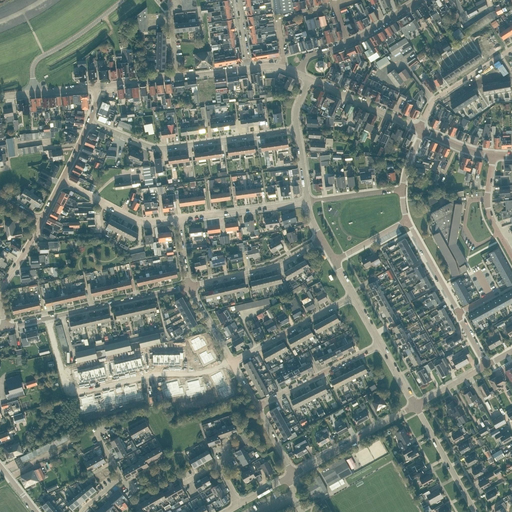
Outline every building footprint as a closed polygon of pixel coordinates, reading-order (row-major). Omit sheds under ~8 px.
[(197,8),(195,0),(180,0),(182,10),(197,8)] [(294,11),(292,3),(291,0),(272,0),(274,14),(283,13),(294,11)] [(291,0),(292,3),(293,3),(295,10),(300,9),(298,1),(295,2),(294,0),(291,0)] [(301,0),(297,0),(298,1),(300,9),(306,8),(304,1),(302,1),(301,0)] [(391,5),(388,0),(379,0),(383,8),(391,5)] [(449,8),(446,3),(443,0),(432,0),(439,11),(440,13),(449,8)] [(442,19),(439,14),(431,1),(427,4),(431,11),(429,12),(436,23),(442,19)] [(485,2),(477,6),(479,12),(488,7),(485,2)] [(363,16),(365,15),(368,14),(363,3),(358,5),(363,16)] [(374,11),(371,12),(372,12),(369,6),(366,8),(369,14),(368,14),(373,22),(378,19),(374,11)] [(424,6),(418,9),(422,16),(424,18),(423,19),(425,22),(426,21),(428,21),(426,19),(430,16),(428,12),(424,6)] [(500,6),(495,8),(498,15),(500,14),(503,12),(501,8),(500,6)] [(139,32),(141,32),(148,31),(146,7),(136,16),(139,25),(139,32)] [(473,8),(466,12),(469,17),(476,13),(478,12),(475,7),(473,8)] [(423,18),(421,15),(418,9),(411,13),(415,19),(416,19),(413,21),(418,29),(421,27),(418,22),(419,21),(419,20),(423,18)] [(361,19),(357,12),(354,14),(358,21),(356,22),(360,30),(365,27),(361,20),(361,19)] [(370,24),(366,17),(365,15),(363,16),(362,16),(364,19),(361,20),(365,27),(370,24)] [(407,25),(407,24),(412,21),(408,15),(403,18),(407,25)] [(351,34),(358,31),(350,16),(345,19),(348,24),(346,25),(348,28),(347,29),(350,34),(351,33),(351,34)] [(310,19),(306,20),(308,29),(310,29),(316,27),(314,18),(310,19)] [(409,27),(407,24),(407,25),(403,18),(397,22),(400,25),(402,30),(403,30),(409,27)] [(299,31),(298,27),(297,25),(298,24),(297,20),(296,20),(294,20),(291,21),(291,20),(287,21),(287,22),(285,23),(284,24),(289,27),(289,28),(290,28),(290,27),(293,26),(294,30),(298,31),(299,31)] [(415,30),(417,29),(416,28),(416,27),(413,22),(413,23),(412,21),(407,24),(409,27),(403,30),(402,30),(402,31),(404,34),(405,35),(404,35),(406,38),(406,37),(407,40),(411,37),(409,34),(415,30)] [(337,41),(334,33),(332,23),(329,24),(331,29),(328,30),(332,42),(337,41)] [(400,25),(398,26),(396,23),(391,26),(395,32),(397,31),(400,36),(404,34),(402,31),(402,30),(400,25)] [(290,29),(290,28),(289,28),(289,27),(284,24),(283,25),(285,35),(290,34),(290,35),(293,34),(299,32),(299,31),(298,31),(294,30),(292,31),(292,29),(290,29)] [(266,31),(274,30),(274,26),(273,26),(267,27),(263,28),(250,30),(251,35),(261,33),(260,31),(262,31),(266,30),(266,31)] [(390,26),(385,29),(388,35),(387,35),(392,43),(393,42),(395,41),(392,34),(394,33),(390,26)] [(340,31),(338,31),(336,27),(334,28),(333,28),(337,40),(342,38),(340,31)] [(511,33),(508,27),(502,31),(508,39),(511,36),(511,33)] [(465,37),(459,28),(452,33),(458,42),(465,37)] [(467,38),(472,34),(467,28),(463,31),(467,38)] [(327,43),(332,42),(328,30),(324,31),(325,36),(327,43)] [(309,35),(306,35),(305,31),(301,32),(306,49),(313,48),(309,35)] [(383,31),(378,34),(382,41),(385,39),(386,41),(389,45),(392,43),(387,35),(386,36),(383,31)] [(502,31),(497,34),(503,42),(508,39),(502,31)] [(301,32),(295,34),(295,36),(296,39),(297,44),(299,51),(301,51),(306,50),(306,49),(301,32)] [(375,46),(382,42),(377,34),(370,39),(375,46)] [(497,34),(492,37),(498,45),(503,42),(497,34)] [(315,36),(310,37),(311,40),(313,48),(318,46),(316,38),(315,36)] [(414,50),(407,40),(406,37),(406,38),(389,48),(392,53),(390,54),(394,62),(414,50)] [(492,37),(487,41),(493,49),(498,45),(492,37)] [(299,51),(297,44),(296,39),(294,39),(295,42),(295,44),(288,46),(290,54),(299,51)] [(369,39),(365,42),(369,50),(365,52),(371,62),(380,57),(369,39)] [(279,56),(277,46),(276,40),(271,41),(272,46),(272,49),(274,57),(279,56)] [(443,44),(447,50),(451,47),(447,41),(443,44)] [(487,41),(482,44),(488,52),(493,49),(487,41)] [(261,47),(260,47),(259,43),(255,44),(256,52),(258,60),(263,59),(262,51),(261,48),(261,49),(261,47)] [(258,60),(256,52),(255,44),(250,45),(250,51),(252,60),(253,60),(254,60),(254,61),(258,61),(258,60)] [(360,44),(355,47),(359,54),(360,56),(362,55),(362,54),(365,53),(364,51),(360,44)] [(482,44),(477,47),(483,56),(488,52),(482,44)] [(241,62),(242,61),(240,47),(234,48),(234,53),(236,63),(236,64),(240,63),(241,62)] [(358,53),(357,53),(354,47),(346,50),(351,62),(354,61),(353,60),(356,58),(358,62),(361,60),(358,53)] [(227,57),(226,55),(226,53),(228,53),(227,49),(223,49),(223,50),(226,65),(231,64),(230,57),(227,57)] [(351,62),(346,50),(344,51),(339,53),(342,61),(345,60),(346,62),(348,61),(349,63),(351,62)] [(477,50),(471,53),(477,61),(482,58),(477,50)] [(212,67),(211,52),(198,53),(198,54),(195,54),(196,68),(212,67)] [(345,69),(342,61),(339,53),(333,55),(336,63),(338,62),(341,70),(342,70),(342,71),(346,73),(345,69)] [(423,59),(427,57),(424,53),(418,58),(421,62),(424,60),(423,59)] [(471,53),(466,57),(472,65),(477,61),(471,53)] [(380,69),(381,69),(391,63),(386,56),(376,62),(380,69)] [(466,57),(461,60),(467,68),(472,65),(466,57)] [(408,65),(411,68),(418,62),(416,59),(408,65)] [(94,67),(97,65),(97,60),(95,61),(91,63),(92,70),(89,70),(90,81),(97,80),(96,70),(94,70),(94,67)] [(105,70),(105,66),(104,60),(97,61),(98,67),(98,71),(99,71),(99,80),(109,79),(108,70),(105,70)] [(461,60),(456,63),(462,71),(467,68),(461,60)] [(456,63),(451,66),(457,75),(462,71),(456,63)] [(451,66),(446,70),(452,78),(457,75),(451,66)] [(346,73),(342,71),(339,69),(337,73),(335,72),(332,79),(338,82),(341,76),(344,77),(346,73)] [(404,82),(404,81),(411,76),(405,69),(398,74),(395,69),(388,75),(397,87),(404,82)] [(442,80),(438,74),(435,69),(430,72),(436,80),(434,81),(438,87),(443,84),(441,81),(442,80)] [(80,82),(87,81),(86,70),(78,71),(79,73),(74,74),(75,81),(79,80),(80,82)] [(446,70),(441,73),(446,81),(452,78),(446,70)] [(345,76),(346,77),(342,84),(344,85),(343,86),(346,87),(346,86),(347,86),(348,86),(351,79),(349,78),(351,74),(347,72),(345,75),(345,76)] [(259,93),(259,94),(260,97),(266,97),(266,92),(265,90),(261,91),(261,88),(263,87),(263,86),(261,73),(255,73),(257,82),(256,82),(258,91),(258,93),(259,93)] [(289,78),(288,77),(280,73),(276,80),(279,81),(280,80),(286,83),(284,87),(291,90),(296,80),(289,77),(289,78)] [(368,78),(369,76),(369,74),(367,73),(366,75),(364,80),(361,79),(356,91),(361,93),(367,80),(367,79),(368,78)] [(358,83),(361,75),(358,74),(354,82),(353,81),(349,88),(355,91),(358,83)] [(248,85),(248,80),(247,75),(239,76),(240,81),(243,81),(244,86),(248,85)] [(228,90),(227,89),(226,77),(214,79),(218,102),(221,102),(220,92),(228,90)] [(436,89),(431,82),(428,78),(423,82),(426,86),(427,86),(431,92),(436,89)] [(213,89),(212,80),(205,81),(207,91),(212,90),(213,94),(215,93),(215,88),(213,89)] [(374,83),(374,81),(372,80),(371,82),(368,87),(366,86),(362,94),(368,96),(374,83)] [(198,92),(197,86),(196,81),(184,82),(185,89),(189,88),(189,87),(191,87),(192,93),(193,92),(195,103),(199,102),(198,92)] [(202,92),(207,91),(205,81),(199,82),(200,90),(199,91),(199,96),(202,95),(202,92)] [(185,89),(184,82),(175,83),(175,87),(172,88),(173,92),(172,92),(173,96),(173,99),(178,98),(177,95),(177,92),(185,91),(185,89)] [(373,99),(377,91),(380,84),(378,83),(374,90),(372,89),(369,97),(373,99)] [(165,96),(164,93),(163,85),(156,86),(158,94),(158,97),(161,96),(162,105),(166,105),(165,99),(165,96)] [(383,94),(385,90),(386,87),(383,85),(382,88),(381,91),(382,91),(381,93),(377,91),(373,99),(379,101),(382,94),(383,94)] [(148,99),(147,95),(146,87),(140,87),(141,96),(144,96),(144,100),(146,100),(147,109),(151,108),(150,99),(148,99)] [(139,98),(139,97),(138,88),(132,88),(133,98),(136,98),(137,102),(141,101),(141,98),(139,98)] [(322,97),(324,92),(317,89),(313,97),(319,99),(316,106),(319,107),(323,97),(322,97)] [(399,93),(397,92),(395,90),(394,93),(394,94),(392,97),(388,106),(393,109),(397,102),(392,100),(393,98),(394,99),(396,94),(398,95),(399,93)] [(474,90),(469,93),(474,101),(479,98),(474,90)] [(392,97),(394,94),(390,92),(387,97),(383,95),(380,102),(387,106),(390,98),(389,98),(390,96),(392,97)] [(469,93),(465,96),(470,104),(474,101),(469,93)] [(82,110),(88,109),(89,109),(89,103),(89,99),(89,96),(88,94),(87,95),(74,96),(74,104),(74,109),(72,109),(72,111),(82,110)] [(323,112),(322,115),(327,117),(336,97),(328,94),(323,103),(324,103),(322,106),(326,108),(324,112),(323,112)] [(465,96),(460,99),(465,107),(470,104),(465,96)] [(339,107),(342,100),(336,97),(327,117),(334,118),(334,117),(336,118),(337,116),(339,118),(342,112),(341,111),(342,108),(339,107)] [(174,105),(171,105),(170,98),(165,99),(166,105),(166,106),(167,109),(174,108),(174,105)] [(460,99),(456,102),(461,110),(465,107),(460,99)] [(25,100),(17,101),(18,111),(23,110),(23,115),(30,114),(29,105),(25,106),(25,100)] [(417,110),(419,104),(421,102),(418,100),(416,103),(410,116),(412,117),(412,118),(414,119),(415,118),(416,119),(419,111),(417,110)] [(114,111),(108,109),(110,105),(103,102),(100,108),(114,113),(117,114),(117,111),(114,110),(114,111)] [(456,102),(451,105),(456,113),(461,110),(456,102)] [(265,117),(264,117),(262,103),(256,104),(257,108),(260,124),(266,123),(265,117)] [(403,113),(408,115),(413,105),(408,103),(406,106),(404,105),(401,111),(403,112),(403,113)] [(348,117),(353,106),(352,106),(352,105),(350,104),(349,105),(348,104),(345,111),(346,112),(345,115),(348,117)] [(315,114),(318,108),(313,105),(310,111),(315,114)] [(114,113),(100,108),(98,113),(108,117),(110,114),(113,115),(111,120),(115,122),(118,115),(114,113)] [(278,109),(277,110),(277,108),(273,109),(274,110),(274,114),(273,114),(274,122),(283,121),(281,113),(278,113),(278,109)] [(359,108),(358,108),(357,108),(353,115),(356,116),(354,120),(356,121),(362,110),(360,109),(360,108),(359,108)] [(14,121),(14,117),(12,109),(4,111),(5,118),(7,118),(8,122),(14,121)] [(436,128),(441,117),(443,117),(446,112),(441,109),(436,120),(434,119),(431,126),(436,128)] [(85,114),(83,114),(82,110),(72,111),(71,115),(76,116),(76,119),(84,120),(85,114)] [(252,118),(250,119),(248,110),(245,111),(248,126),(254,125),(253,118),(252,118)] [(366,111),(366,112),(363,110),(357,123),(356,126),(358,127),(359,124),(360,124),(362,119),(365,120),(369,113),(368,113),(368,112),(366,111)] [(373,125),(377,116),(371,114),(367,122),(360,139),(364,141),(368,132),(370,132),(374,125),(373,125)] [(450,124),(454,116),(450,115),(448,119),(447,122),(445,121),(441,130),(445,132),(449,124),(450,124)] [(323,124),(323,117),(317,117),(317,120),(308,119),(307,126),(317,127),(317,123),(323,124)] [(75,120),(76,119),(66,118),(66,121),(71,121),(71,123),(75,123),(75,125),(83,126),(84,121),(75,120)] [(462,125),(456,137),(462,140),(465,132),(463,131),(466,125),(467,125),(468,123),(469,121),(463,118),(462,120),(461,122),(460,124),(462,125)] [(205,125),(201,126),(200,120),(198,120),(200,133),(206,132),(205,125)] [(456,123),(455,123),(456,121),(453,120),(452,121),(453,122),(449,130),(450,131),(449,134),(450,134),(449,135),(452,136),(452,135),(454,136),(458,128),(454,127),(456,123)] [(130,131),(132,126),(119,121),(117,126),(130,131)] [(391,132),(389,131),(392,123),(387,121),(382,132),(384,133),(381,141),(385,143),(391,132)] [(149,134),(154,133),(152,124),(145,125),(146,131),(148,130),(149,134)] [(174,124),(167,125),(169,137),(176,136),(175,133),(175,127),(174,124)] [(390,153),(393,146),(402,128),(395,125),(390,136),(389,135),(386,143),(381,152),(390,153)] [(404,138),(408,130),(402,128),(396,142),(398,143),(401,138),(399,138),(400,136),(404,138)] [(480,137),(481,133),(482,133),(483,129),(479,128),(478,131),(476,136),(473,135),(471,142),(477,144),(479,137),(480,137)] [(483,135),(482,139),(485,140),(484,147),(489,147),(490,140),(488,140),(488,136),(490,136),(490,128),(484,128),(483,135)] [(65,130),(64,133),(68,134),(66,141),(71,143),(73,139),(76,140),(78,134),(65,130)] [(103,140),(105,135),(99,132),(98,136),(89,133),(87,138),(95,141),(97,138),(103,140)] [(410,140),(412,141),(416,134),(415,134),(415,133),(413,133),(412,133),(410,132),(405,144),(408,145),(410,140)] [(376,140),(379,135),(374,133),(371,138),(371,140),(376,142),(376,140)] [(10,157),(15,156),(13,138),(7,139),(10,157)] [(97,143),(96,143),(87,139),(85,145),(93,148),(95,145),(98,146),(100,143),(97,142),(97,143)] [(431,141),(430,141),(426,139),(423,145),(424,146),(420,155),(423,156),(426,150),(431,141)] [(283,154),(281,141),(274,142),(275,149),(278,149),(278,151),(280,161),(283,160),(283,154)] [(433,153),(437,144),(432,141),(429,148),(431,149),(430,152),(428,156),(431,157),(433,153)] [(268,155),(269,155),(268,143),(261,144),(262,151),(265,150),(266,157),(266,161),(269,161),(268,157),(269,157),(268,155)] [(443,146),(438,144),(435,151),(437,152),(436,155),(434,158),(434,160),(435,161),(431,169),(433,171),(441,154),(440,153),(443,146)] [(93,148),(93,149),(84,146),(82,151),(91,155),(93,150),(96,152),(99,153),(100,151),(97,149),(93,148)] [(246,159),(250,158),(248,146),(241,147),(242,154),(245,153),(245,156),(246,159)] [(117,147),(114,147),(109,147),(108,149),(107,153),(106,158),(115,159),(117,150),(117,147)] [(450,150),(450,149),(445,147),(442,154),(441,154),(433,171),(435,172),(437,168),(440,163),(441,161),(444,162),(445,159),(450,150)] [(52,150),(48,151),(49,157),(53,156),(53,161),(57,161),(57,160),(63,159),(62,152),(52,153),(52,150)] [(140,156),(141,154),(132,150),(129,157),(131,158),(130,160),(141,165),(143,158),(140,156)] [(213,163),(217,163),(215,151),(208,152),(209,158),(212,158),(213,163)] [(199,165),(203,165),(201,153),(195,154),(196,160),(198,160),(199,162),(199,165)] [(89,156),(88,157),(81,154),(79,159),(86,162),(87,160),(90,161),(92,157),(89,156)] [(190,163),(189,161),(190,161),(189,155),(182,156),(183,162),(186,161),(186,164),(186,167),(190,167),(190,163)] [(176,163),(175,156),(168,157),(169,164),(172,163),(172,166),(173,169),(176,168),(176,165),(176,163)] [(460,168),(470,171),(473,161),(469,160),(470,159),(467,158),(467,157),(464,156),(464,157),(463,157),(460,168)] [(161,158),(154,159),(155,167),(156,172),(158,172),(163,171),(161,158)] [(430,164),(428,164),(429,161),(423,160),(422,163),(422,164),(417,163),(416,166),(418,167),(416,173),(420,174),(420,175),(423,176),(425,170),(424,170),(425,168),(429,169),(430,164)] [(89,165),(82,162),(81,164),(78,162),(75,167),(82,171),(83,170),(84,171),(85,171),(86,171),(87,169),(87,168),(87,167),(89,166),(89,165)] [(43,169),(40,173),(47,177),(48,174),(55,177),(60,168),(53,164),(49,173),(43,169)] [(389,181),(395,180),(394,172),(393,172),(393,169),(394,168),(393,165),(387,166),(388,169),(389,169),(389,173),(388,173),(389,181)] [(82,171),(74,167),(72,172),(79,176),(80,174),(82,175),(82,174),(86,176),(90,178),(91,176),(87,173),(84,172),(82,171)] [(149,167),(143,168),(144,178),(145,185),(153,184),(152,176),(151,176),(149,167)] [(371,175),(375,175),(374,169),(368,170),(369,175),(365,175),(365,172),(360,173),(360,176),(361,182),(368,181),(368,184),(372,183),(371,175)] [(348,186),(354,185),(353,177),(351,177),(350,170),(344,171),(345,177),(347,177),(348,186)] [(317,184),(313,184),(314,189),(316,189),(316,191),(321,190),(321,188),(323,188),(320,172),(315,173),(317,184)] [(40,173),(38,177),(41,179),(39,184),(49,189),(52,183),(46,179),(47,177),(48,178),(48,177),(47,177),(40,173)] [(71,174),(68,179),(77,183),(78,181),(80,182),(83,184),(85,181),(71,174)] [(332,183),(334,183),(333,177),(328,178),(329,183),(325,184),(326,189),(333,188),(332,183)] [(344,183),(345,183),(344,177),(336,178),(338,188),(345,187),(344,183)] [(290,186),(284,187),(283,187),(282,181),(276,181),(277,187),(280,187),(282,195),(288,194),(288,192),(290,192),(290,186)] [(261,188),(256,189),(255,187),(256,187),(256,184),(254,185),(254,189),(255,196),(262,195),(261,188)] [(254,189),(249,190),(249,188),(250,188),(250,185),(247,186),(248,190),(249,197),(255,196),(254,189)] [(275,191),(277,191),(276,185),(271,185),(272,189),(273,189),(273,191),(268,192),(269,197),(276,196),(275,191)] [(502,189),(500,190),(500,197),(511,196),(510,192),(511,191),(511,185),(507,186),(502,186),(502,189)] [(23,203),(30,191),(25,188),(21,196),(23,198),(21,202),(23,203)] [(178,195),(178,194),(178,190),(175,191),(175,194),(176,199),(179,199),(180,206),(186,206),(185,198),(181,199),(181,195),(178,195)] [(29,201),(34,194),(30,191),(23,203),(25,204),(27,200),(29,201)] [(72,199),(67,197),(69,194),(62,191),(59,197),(71,202),(75,202),(76,201),(72,199)] [(31,208),(38,197),(34,194),(29,201),(32,203),(29,207),(31,208)] [(176,201),(176,199),(175,194),(167,195),(167,199),(169,211),(174,210),(173,203),(173,202),(176,201)] [(191,198),(186,198),(186,197),(188,197),(187,194),(184,194),(185,198),(186,206),(192,205),(191,198)] [(430,205),(438,201),(435,196),(427,200),(430,205)] [(38,197),(31,208),(34,209),(36,206),(38,207),(42,201),(43,199),(38,197)] [(75,202),(71,202),(59,197),(57,202),(64,205),(65,203),(69,205),(72,205),(78,205),(78,202),(75,202)] [(134,201),(131,208),(136,210),(141,201),(140,200),(138,199),(137,202),(134,201)] [(511,215),(511,214),(511,200),(506,201),(507,211),(502,212),(504,219),(511,217),(511,215)] [(158,212),(158,207),(157,203),(154,203),(154,201),(150,202),(151,208),(152,213),(158,212)] [(462,205),(456,204),(455,203),(455,204),(453,204),(453,201),(431,214),(435,221),(435,220),(437,223),(435,231),(437,233),(433,236),(448,264),(452,276),(459,274),(458,272),(462,272),(467,269),(464,264),(463,263),(466,261),(456,243),(462,205)] [(67,209),(63,207),(64,206),(57,203),(55,206),(68,213),(69,210),(67,209)] [(67,215),(68,213),(55,206),(53,210),(60,214),(61,212),(64,214),(66,215),(67,215)] [(335,216),(337,211),(327,208),(327,210),(329,211),(328,213),(335,216)] [(59,221),(60,218),(61,216),(52,211),(50,216),(56,219),(59,221)] [(286,230),(292,228),(290,223),(296,221),(294,213),(281,217),(286,230)] [(61,223),(61,224),(49,217),(47,222),(53,226),(54,224),(60,226),(61,227),(61,228),(79,228),(79,223),(61,223)] [(280,230),(279,224),(278,218),(274,219),(265,220),(266,228),(273,227),(274,231),(276,231),(280,230)] [(112,229),(116,222),(111,219),(107,227),(110,228),(107,235),(109,236),(113,230),(112,229)] [(258,229),(255,230),(254,220),(249,221),(249,222),(245,222),(245,227),(248,227),(249,231),(254,231),(254,235),(251,235),(251,238),(259,237),(258,229)] [(17,231),(16,229),(14,221),(5,223),(9,240),(11,239),(15,238),(23,237),(21,230),(17,231)] [(118,232),(122,225),(116,222),(112,229),(113,230),(118,232)] [(226,231),(238,230),(237,223),(225,224),(226,231)] [(52,230),(57,232),(58,230),(46,224),(44,229),(51,232),(52,230)] [(123,235),(127,228),(122,225),(118,232),(123,235)] [(220,235),(220,232),(219,225),(207,227),(208,234),(209,236),(220,235)] [(127,228),(123,235),(126,237),(124,239),(127,240),(128,238),(132,231),(127,228)] [(289,243),(297,240),(294,231),(293,232),(292,228),(286,230),(287,234),(286,234),(289,243)] [(194,240),(202,239),(202,236),(202,235),(202,229),(194,230),(194,229),(189,229),(190,237),(194,237),(194,240)] [(43,230),(41,235),(47,238),(49,236),(53,239),(55,236),(43,230)] [(132,231),(128,238),(134,241),(138,233),(132,231)] [(172,233),(170,233),(170,232),(164,233),(166,248),(169,248),(168,241),(171,240),(171,236),(172,236),(172,233)] [(164,233),(158,234),(159,242),(163,241),(164,248),(164,249),(166,249),(166,248),(164,233)] [(156,242),(153,242),(153,238),(152,238),(151,235),(145,236),(146,243),(150,243),(151,249),(154,249),(154,255),(158,255),(157,248),(156,242)] [(281,244),(284,243),(280,236),(273,240),(275,243),(269,246),(273,252),(282,247),(281,244)] [(15,238),(11,239),(12,243),(13,243),(11,247),(18,251),(21,246),(16,242),(15,238)] [(401,248),(408,244),(405,239),(398,243),(401,248)] [(49,249),(58,248),(58,242),(48,242),(48,245),(40,246),(40,247),(39,247),(38,247),(38,248),(38,250),(39,251),(40,251),(40,252),(49,252),(49,249)] [(404,253),(411,249),(408,244),(401,248),(404,253)] [(248,251),(249,258),(255,257),(255,258),(259,257),(257,249),(258,249),(258,246),(251,247),(252,250),(248,251)] [(491,257),(488,258),(489,260),(501,254),(498,248),(489,253),(491,257)] [(404,260),(407,258),(414,254),(411,249),(404,253),(405,256),(403,257),(404,260)] [(230,255),(226,255),(227,261),(231,260),(232,262),(239,261),(243,260),(242,253),(230,256),(230,255)] [(209,261),(209,258),(208,254),(206,255),(203,256),(199,257),(200,263),(194,264),(195,270),(198,269),(199,270),(206,269),(205,262),(208,261),(209,261)] [(376,264),(380,262),(376,254),(369,258),(369,257),(362,261),(365,267),(372,263),(375,268),(378,266),(376,264)] [(414,254),(407,258),(410,264),(417,260),(414,254)] [(501,254),(489,260),(490,262),(493,261),(495,264),(504,259),(501,254)] [(45,262),(44,261),(44,255),(38,256),(39,259),(31,260),(31,267),(40,266),(45,266),(46,265),(45,262)] [(212,261),(209,261),(211,267),(213,266),(213,267),(225,264),(224,258),(223,255),(219,256),(217,256),(218,259),(212,261)] [(497,268),(494,269),(495,272),(507,265),(504,259),(495,264),(497,268)] [(305,260),(300,263),(304,270),(305,270),(308,268),(310,272),(312,270),(310,267),(309,267),(305,260)] [(304,270),(300,263),(295,266),(299,273),(300,273),(303,271),(305,275),(306,274),(307,273),(305,270),(304,270)] [(171,265),(168,266),(169,272),(171,278),(178,277),(176,270),(173,271),(171,265)] [(411,277),(423,270),(420,265),(414,268),(416,271),(412,273),(406,276),(408,279),(411,277)] [(507,265),(495,272),(496,273),(499,272),(501,275),(510,270),(507,265)] [(166,273),(163,273),(164,280),(171,278),(169,272),(168,266),(165,267),(166,273)] [(295,266),(289,269),(293,276),(294,276),(298,274),(300,278),(301,277),(302,276),(300,273),(299,273),(295,266)] [(153,276),(149,276),(150,277),(151,283),(158,281),(156,275),(155,269),(152,270),(152,273),(153,276)] [(158,269),(155,269),(156,275),(158,281),(164,280),(163,273),(159,274),(158,269)] [(293,276),(289,269),(284,272),(288,280),(292,277),(294,281),(295,280),(296,280),(294,276),(293,276)] [(33,280),(33,277),(36,276),(35,270),(29,271),(29,274),(21,275),(22,282),(30,281),(30,280),(33,280)] [(426,276),(423,270),(411,277),(413,279),(419,276),(420,279),(426,276)] [(503,279),(500,280),(500,281),(501,282),(501,283),(511,276),(511,274),(510,270),(501,275),(503,279)] [(140,279),(136,279),(138,286),(144,284),(142,272),(138,273),(140,279)] [(145,272),(142,272),(144,284),(151,283),(150,277),(149,276),(146,277),(145,272)] [(280,274),(274,276),(276,284),(277,284),(281,283),(281,287),(283,291),(287,290),(286,286),(284,286),(283,282),(282,282),(280,274)] [(126,276),(122,277),(124,283),(125,288),(132,287),(130,280),(127,281),(126,279),(126,276)] [(276,284),(274,276),(268,277),(270,285),(271,285),(275,284),(276,289),(277,288),(278,288),(277,284),(276,284)] [(417,287),(429,281),(426,276),(420,279),(421,281),(419,283),(416,285),(413,287),(415,289),(417,287)] [(511,276),(501,283),(502,284),(505,283),(507,287),(511,283),(511,276)] [(264,287),(265,287),(269,286),(270,290),(271,290),(272,289),(271,285),(270,285),(268,277),(263,279),(264,287)] [(376,280),(377,280),(376,277),(371,280),(372,283),(369,285),(372,290),(379,286),(376,280)] [(460,278),(450,283),(453,288),(465,282),(464,280),(461,281),(460,278)] [(112,279),(109,280),(111,286),(112,291),(118,290),(117,284),(114,284),(112,279)] [(267,291),(265,287),(264,287),(263,279),(257,280),(259,288),(260,288),(263,287),(264,292),(263,292),(264,297),(267,297),(266,291),(267,291)] [(259,288),(257,280),(251,282),(253,290),(257,289),(258,293),(260,293),(261,292),(260,288),(259,288)] [(326,292),(323,287),(320,281),(317,283),(320,289),(320,288),(321,290),(316,294),(317,295),(318,297),(316,298),(320,304),(327,300),(324,293),(326,292)] [(421,288),(424,286),(426,289),(432,286),(429,281),(417,287),(418,290),(421,288)] [(99,295),(97,289),(96,282),(93,283),(94,289),(91,290),(92,296),(99,295)] [(99,282),(96,282),(97,289),(99,294),(105,293),(104,287),(101,287),(99,282)] [(465,282),(453,288),(456,294),(466,289),(464,285),(467,284),(465,282)] [(242,291),(246,290),(245,283),(238,285),(240,291),(240,293),(241,296),(244,295),(243,292),(242,291)] [(37,284),(29,286),(30,290),(32,290),(31,288),(36,287),(37,290),(36,290),(37,294),(39,293),(37,284)] [(80,286),(76,287),(78,293),(79,299),(86,297),(84,291),(81,292),(80,289),(81,289),(80,286)] [(230,293),(233,293),(231,286),(225,288),(226,294),(227,296),(228,299),(231,299),(230,293)] [(375,295),(382,291),(379,286),(372,290),(375,295)] [(75,293),(71,294),(73,300),(79,299),(78,293),(76,287),(73,288),(75,293)] [(67,289),(63,290),(64,293),(65,296),(66,302),(73,300),(71,294),(68,295),(67,289)] [(216,297),(220,296),(218,289),(212,291),(213,297),(214,302),(217,301),(217,298),(216,298),(216,297)] [(466,289),(456,294),(460,299),(472,293),(470,291),(467,292),(466,289)] [(48,299),(45,300),(46,306),(53,305),(51,299),(50,293),(50,291),(47,292),(48,297),(48,299)] [(214,302),(213,297),(212,291),(205,292),(206,299),(210,298),(210,300),(211,303),(212,303),(213,302),(214,302)] [(310,299),(312,298),(313,298),(309,291),(306,292),(307,294),(310,298),(309,299),(308,297),(301,301),(303,305),(307,311),(315,307),(311,300),(310,299)] [(385,297),(385,296),(382,291),(375,295),(378,301),(385,297)] [(411,291),(406,294),(410,301),(415,298),(411,291)] [(54,292),(50,293),(51,299),(53,305),(59,303),(58,297),(55,298),(54,292)] [(437,297),(434,292),(429,295),(430,297),(425,300),(425,301),(422,302),(424,305),(426,303),(437,297)] [(472,293),(460,299),(463,305),(472,300),(470,297),(473,295),(472,293)] [(511,301),(507,293),(502,296),(507,305),(510,304),(511,306),(511,301)] [(388,302),(386,299),(390,297),(389,294),(385,296),(385,297),(378,301),(381,306),(388,302)] [(502,296),(496,299),(503,311),(505,310),(503,307),(507,305),(502,296)] [(31,297),(32,303),(33,309),(40,308),(39,301),(35,302),(34,297),(31,297)] [(293,305),(289,308),(294,318),(302,314),(298,307),(301,306),(296,297),(290,300),(293,305)] [(428,307),(434,304),(435,305),(440,302),(437,297),(426,303),(428,307)] [(178,307),(185,303),(182,298),(175,302),(176,304),(175,305),(176,307),(177,307),(178,307)] [(21,299),(18,300),(19,306),(20,312),(27,311),(25,304),(22,305),(21,299)] [(496,299),(491,302),(496,312),(499,310),(501,313),(503,311),(496,299)] [(16,306),(12,307),(14,314),(20,312),(19,306),(18,300),(14,301),(15,304),(16,306)] [(384,311),(391,307),(388,302),(381,306),(384,311)] [(491,302),(485,305),(492,317),(494,316),(492,313),(496,312),(491,302)] [(181,313),(188,309),(185,303),(178,307),(181,313)] [(150,313),(150,312),(148,305),(142,307),(143,313),(146,312),(149,322),(152,321),(152,319),(150,313)] [(485,305),(480,309),(485,318),(488,316),(490,319),(492,317),(485,305)] [(140,314),(143,313),(142,307),(135,308),(137,315),(138,320),(138,319),(140,326),(143,325),(140,314)] [(387,317),(394,313),(391,307),(384,311),(387,317)] [(138,320),(137,315),(135,308),(129,310),(130,316),(133,315),(134,320),(138,320)] [(435,319),(446,313),(443,308),(438,311),(439,314),(431,318),(432,321),(435,319)] [(183,318),(191,314),(188,309),(181,313),(182,315),(181,315),(182,318),(183,317),(183,318)] [(219,309),(215,312),(221,323),(227,320),(229,322),(232,320),(227,310),(222,313),(219,309)] [(269,309),(266,311),(270,319),(271,319),(274,317),(269,309)] [(480,309),(474,312),(481,324),(483,322),(481,320),(485,318),(480,309)] [(127,317),(130,316),(129,310),(122,311),(124,318),(125,323),(128,322),(127,317)] [(125,323),(124,318),(122,311),(115,313),(117,319),(120,318),(121,320),(120,320),(121,323),(125,323)] [(474,312),(469,315),(474,324),(477,322),(479,325),(481,324),(474,312)] [(398,317),(397,318),(394,313),(387,317),(390,322),(393,320),(395,323),(400,320),(398,317)] [(449,318),(446,313),(435,319),(436,322),(442,319),(444,322),(449,318)] [(108,323),(107,321),(111,321),(109,314),(102,316),(104,322),(105,327),(109,326),(108,323)] [(186,323),(194,319),(191,314),(183,318),(185,320),(184,321),(185,323),(186,323)] [(289,321),(286,314),(284,315),(284,314),(279,316),(280,318),(278,319),(282,326),(289,321)] [(330,317),(334,325),(335,324),(338,322),(340,325),(342,324),(340,320),(339,321),(335,314),(330,317)] [(105,327),(104,322),(102,316),(96,317),(97,324),(101,323),(101,324),(102,328),(105,327)] [(94,324),(97,324),(96,317),(89,318),(91,325),(92,330),(95,329),(94,324)] [(334,325),(330,317),(329,317),(330,317),(325,320),(324,320),(329,328),(330,327),(333,325),(335,328),(337,327),(335,324),(334,325)] [(92,330),(91,325),(89,318),(83,320),(84,327),(88,326),(88,327),(89,331),(92,330)] [(441,330),(452,324),(449,318),(444,322),(441,323),(442,325),(439,327),(441,330)] [(188,329),(189,328),(197,324),(194,319),(186,323),(188,325),(186,326),(188,329)] [(270,319),(264,323),(265,326),(269,333),(277,328),(273,322),(271,319),(270,319)] [(81,327),(84,327),(83,320),(76,321),(78,328),(79,333),(82,332),(81,327)] [(324,331),(325,330),(328,328),(329,331),(332,330),(330,327),(329,328),(324,320),(319,323),(324,331)] [(402,327),(403,326),(400,320),(395,323),(397,326),(393,328),(396,333),(403,329),(402,327)] [(79,333),(78,328),(76,321),(69,323),(71,330),(74,329),(75,330),(76,334),(79,333)] [(261,328),(259,323),(258,321),(253,323),(257,329),(253,331),(257,339),(264,336),(260,329),(261,328)] [(234,331),(235,330),(238,328),(235,323),(231,325),(224,329),(226,333),(225,334),(227,337),(235,333),(234,331)] [(326,333),(325,330),(324,331),(319,323),(314,326),(318,334),(322,331),(324,334),(326,333)] [(455,329),(452,324),(441,330),(442,332),(445,330),(448,329),(449,332),(455,329)] [(308,338),(309,338),(312,336),(314,340),(316,339),(314,335),(313,335),(309,328),(304,331),(308,338)] [(406,335),(404,332),(406,331),(405,328),(403,329),(396,333),(399,339),(406,335)] [(499,340),(503,338),(497,328),(493,330),(496,335),(486,341),(490,349),(501,343),(499,340)] [(27,338),(21,339),(23,346),(29,345),(28,341),(39,338),(37,331),(26,333),(27,338)] [(311,342),(309,338),(308,338),(304,331),(299,334),(303,341),(304,341),(307,339),(309,343),(310,342),(311,342)] [(77,362),(160,343),(158,333),(138,338),(139,342),(130,344),(129,340),(104,346),(105,350),(96,352),(95,348),(75,353),(77,362)] [(10,339),(11,346),(17,345),(15,334),(9,335),(10,339)] [(299,334),(294,337),(298,344),(302,342),(304,346),(305,345),(306,345),(304,341),(303,341),(299,334)] [(402,344),(409,340),(408,338),(409,337),(408,334),(406,335),(399,339),(401,343),(402,344)] [(197,340),(195,340),(198,346),(207,343),(205,337),(202,338),(201,335),(196,338),(197,340)] [(445,339),(440,341),(442,345),(446,343),(447,345),(449,344),(450,347),(462,341),(459,335),(455,337),(452,338),(451,335),(445,339)] [(298,344),(294,337),(288,340),(292,347),(296,345),(298,349),(300,348),(301,348),(298,344)] [(240,346),(244,344),(241,338),(232,343),(234,347),(235,347),(237,351),(241,348),(240,346)] [(353,341),(347,344),(344,338),(342,339),(349,352),(354,349),(353,347),(355,346),(353,341)] [(405,349),(415,344),(412,338),(409,340),(402,344),(405,349)] [(63,352),(68,351),(65,339),(60,340),(63,352)] [(343,355),(349,352),(342,339),(340,340),(343,346),(340,348),(343,355)] [(426,344),(428,343),(427,341),(422,344),(427,352),(430,351),(426,344)] [(284,343),(278,346),(282,353),(283,352),(287,350),(289,354),(291,353),(288,349),(288,350),(284,343)] [(340,348),(336,349),(333,343),(331,344),(338,358),(343,355),(340,348)] [(329,353),(332,360),(338,358),(331,344),(329,345),(330,348),(327,350),(329,353)] [(408,355),(418,349),(415,344),(405,349),(408,355)] [(327,363),(320,350),(318,345),(314,347),(317,352),(318,351),(321,357),(318,359),(317,357),(314,358),(317,364),(319,362),(321,366),(327,363)] [(282,353),(278,346),(273,349),(277,356),(278,355),(281,353),(283,357),(285,356),(283,352),(282,353)] [(208,349),(202,352),(204,355),(202,356),(205,362),(215,358),(212,351),(210,352),(208,349)] [(277,356),(273,349),(268,351),(272,359),(273,358),(276,356),(278,360),(280,359),(278,355),(277,356)] [(329,353),(325,355),(322,349),(320,350),(321,350),(320,350),(327,363),(332,360),(329,353)] [(418,356),(421,354),(418,349),(408,355),(411,360),(418,356)] [(466,358),(469,357),(466,350),(462,353),(463,355),(452,361),(456,368),(461,364),(463,366),(469,363),(466,358)] [(272,359),(268,351),(263,354),(266,361),(271,359),(273,363),(275,362),(273,358),(272,359)] [(180,354),(174,354),(174,364),(175,364),(180,364),(180,359),(183,359),(183,352),(180,352),(180,354)] [(153,353),(149,353),(149,359),(153,359),(153,365),(158,365),(158,355),(153,355),(153,353)] [(140,358),(135,359),(137,369),(143,367),(142,362),(145,361),(143,355),(140,356),(140,358)] [(425,359),(421,361),(418,356),(411,360),(414,365),(417,363),(419,366),(424,363),(426,361),(425,359)] [(442,378),(449,374),(444,366),(448,364),(444,357),(439,360),(441,363),(435,366),(437,371),(438,371),(442,378)] [(253,366),(251,362),(255,360),(254,358),(250,360),(250,361),(243,365),(246,370),(253,366)] [(310,363),(306,364),(303,358),(301,359),(307,373),(313,370),(310,363)] [(302,375),(307,373),(301,359),(299,360),(302,367),(298,368),(302,375)] [(114,362),(110,363),(112,369),(115,368),(116,374),(121,373),(122,372),(119,363),(114,364),(114,362)] [(296,378),(290,365),(289,363),(287,364),(289,369),(286,370),(291,381),(296,378)] [(104,366),(99,368),(101,377),(106,376),(105,371),(108,370),(107,364),(103,365),(104,366)] [(256,364),(253,366),(246,370),(249,376),(256,372),(256,371),(254,368),(258,366),(257,365),(256,364)] [(292,364),(290,365),(296,378),(297,378),(302,375),(298,368),(297,366),(294,367),(292,364)] [(427,374),(431,372),(427,364),(422,367),(423,369),(417,373),(423,384),(431,380),(427,374)] [(361,374),(362,374),(366,372),(368,376),(370,375),(368,371),(367,372),(363,365),(358,367),(361,374)] [(358,367),(352,370),(356,377),(357,377),(360,375),(362,379),(364,378),(362,374),(361,374),(358,367)] [(256,372),(249,376),(252,381),(259,377),(259,376),(257,373),(260,371),(260,370),(259,369),(256,371),(256,372)] [(291,381),(286,370),(283,372),(281,369),(279,371),(285,384),(291,381)] [(356,377),(352,370),(347,373),(351,380),(352,380),(355,378),(357,382),(359,381),(358,379),(357,377),(356,377)] [(77,371),(74,372),(75,378),(78,377),(80,382),(85,381),(83,371),(78,373),(77,371)] [(280,386),(285,384),(279,371),(277,372),(280,378),(276,379),(280,386)] [(223,372),(212,378),(216,385),(217,384),(219,387),(226,384),(224,381),(227,379),(223,372)] [(351,380),(347,373),(342,375),(345,383),(346,382),(349,381),(351,384),(353,383),(352,380),(351,380)] [(252,381),(255,386),(262,382),(262,381),(260,378),(263,376),(263,375),(262,374),(259,376),(259,377),(252,381)] [(342,375),(336,378),(340,385),(341,385),(344,383),(346,387),(348,386),(346,382),(345,383),(342,375)] [(7,400),(24,394),(19,376),(5,380),(8,389),(4,390),(7,400)] [(500,385),(505,383),(502,376),(497,379),(495,377),(489,381),(494,390),(501,386),(500,385)] [(340,385),(336,378),(331,381),(334,388),(339,386),(341,390),(343,389),(341,385),(340,385)] [(38,386),(37,384),(36,380),(26,383),(28,388),(38,386)] [(265,388),(265,387),(263,383),(266,381),(266,380),(265,380),(262,381),(262,382),(255,386),(258,392),(265,388)] [(175,381),(170,382),(173,391),(177,390),(178,393),(180,392),(179,387),(176,387),(175,381)] [(192,381),(188,382),(190,389),(194,388),(195,391),(197,390),(195,385),(193,386),(192,381)] [(483,397),(490,393),(484,383),(478,387),(483,397)] [(131,384),(127,385),(129,393),(133,392),(134,395),(136,394),(135,389),(132,390),(131,384)] [(268,385),(265,387),(265,388),(258,392),(261,397),(266,394),(268,393),(266,389),(269,387),(269,386),(268,385)] [(322,395),(323,394),(326,393),(328,396),(330,395),(332,394),(329,389),(326,390),(324,385),(318,387),(322,395)] [(223,394),(220,395),(223,400),(234,394),(231,388),(229,390),(227,387),(221,391),(223,394)] [(325,398),(323,394),(322,395),(318,387),(313,390),(316,397),(317,397),(320,395),(322,399),(325,398)] [(112,388),(107,389),(109,399),(114,397),(115,400),(117,400),(116,395),(114,395),(112,388)] [(313,390),(307,393),(311,400),(312,400),(315,398),(317,402),(319,401),(317,397),(316,397),(313,390)] [(474,404),(479,401),(476,396),(473,397),(470,391),(467,393),(466,392),(465,393),(465,394),(464,395),(469,403),(472,401),(474,404)] [(92,393),(87,394),(89,404),(94,403),(94,405),(97,405),(96,399),(93,400),(92,393)] [(307,393),(302,396),(305,403),(306,402),(310,401),(311,405),(313,404),(312,400),(311,400),(307,393)] [(83,402),(80,403),(81,409),(84,408),(83,406),(89,404),(87,394),(81,396),(83,402)] [(302,396),(296,398),(300,406),(301,405),(304,403),(306,407),(308,406),(306,402),(305,403),(302,396)] [(376,411),(386,405),(385,403),(384,401),(381,396),(371,402),(376,411)] [(300,406),(296,398),(291,401),(294,408),(299,406),(301,410),(302,409),(303,409),(301,405),(300,406)] [(6,413),(8,412),(9,416),(14,414),(19,413),(18,411),(20,411),(20,408),(18,400),(1,404),(2,409),(5,408),(6,413)] [(457,415),(463,412),(458,404),(455,406),(452,401),(446,405),(449,410),(447,411),(449,415),(453,412),(453,413),(456,412),(457,415)] [(368,411),(366,406),(363,402),(359,405),(361,409),(361,408),(362,410),(358,412),(359,415),(354,418),(357,424),(363,421),(369,418),(365,412),(368,411)] [(278,410),(279,409),(278,407),(277,408),(270,412),(273,418),(280,414),(278,410)] [(275,423),(283,419),(280,414),(273,418),(275,423)] [(23,415),(14,418),(16,423),(25,420),(23,415)] [(463,415),(458,418),(461,424),(467,421),(463,415)] [(496,428),(510,420),(509,419),(505,421),(502,415),(492,421),(496,428)] [(278,428),(286,424),(283,419),(275,423),(278,428)] [(347,429),(350,427),(347,421),(335,428),(339,435),(348,430),(347,429)] [(145,422),(140,425),(144,432),(149,429),(145,422)] [(237,432),(236,429),(234,424),(228,426),(231,434),(237,432)] [(288,429),(286,424),(278,428),(281,433),(288,429)] [(145,434),(144,432),(140,425),(134,428),(138,435),(141,434),(142,436),(145,434)] [(231,434),(228,426),(225,427),(225,425),(222,426),(223,428),(225,436),(231,434)] [(462,435),(466,433),(462,426),(457,429),(459,432),(452,436),(455,442),(464,438),(462,435)] [(293,430),(291,428),(291,427),(288,429),(281,433),(284,439),(288,437),(290,440),(297,437),(294,433),(291,434),(290,432),(293,430)] [(133,438),(138,435),(134,428),(129,431),(133,438)] [(219,438),(225,436),(223,428),(217,430),(218,434),(219,438)] [(329,440),(326,435),(329,434),(326,428),(320,432),(322,436),(316,439),(319,446),(323,444),(323,443),(329,440)] [(479,432),(481,436),(488,432),(485,428),(479,432)] [(494,436),(500,432),(498,428),(490,433),(492,437),(494,436)] [(405,443),(409,440),(403,429),(395,433),(400,442),(397,443),(401,450),(407,447),(405,443)] [(10,433),(8,434),(7,432),(0,434),(0,436),(2,441),(10,438),(9,435),(11,434),(10,433)] [(500,439),(503,444),(511,438),(511,437),(508,432),(502,435),(500,432),(494,436),(497,441),(500,439)] [(219,438),(218,434),(214,435),(213,433),(211,434),(212,435),(212,436),(215,444),(221,442),(219,438)] [(215,444),(212,436),(212,435),(206,437),(206,438),(209,446),(215,444)] [(121,443),(119,439),(120,439),(119,436),(118,437),(110,441),(113,447),(121,443)] [(463,441),(464,444),(458,447),(461,453),(472,447),(470,443),(472,441),(470,437),(463,441)] [(306,443),(306,442),(305,440),(297,445),(298,448),(293,451),(297,458),(307,452),(306,450),(309,448),(311,447),(308,442),(306,443)] [(5,453),(22,448),(21,446),(20,446),(19,442),(4,447),(5,453)] [(116,452),(124,448),(121,443),(113,447),(116,452)] [(154,450),(151,451),(148,445),(145,447),(148,453),(152,460),(158,457),(154,450)] [(238,456),(246,452),(244,450),(248,448),(246,445),(243,447),(235,452),(238,456)] [(159,447),(156,448),(155,446),(153,448),(154,450),(158,457),(164,454),(159,447)] [(124,448),(116,452),(120,458),(127,454),(126,451),(127,450),(126,447),(124,448)] [(22,448),(5,453),(7,459),(14,457),(14,458),(16,458),(16,456),(24,454),(22,448)] [(212,458),(207,450),(205,451),(203,448),(201,449),(207,460),(212,458)] [(203,463),(207,460),(201,449),(199,450),(201,454),(198,455),(203,463)] [(410,459),(419,455),(415,449),(409,452),(407,449),(402,452),(405,456),(407,455),(410,459)] [(469,466),(478,461),(474,455),(476,454),(474,450),(469,453),(470,456),(465,459),(469,466)] [(495,460),(504,455),(501,450),(492,455),(495,460)] [(101,454),(98,456),(96,452),(94,453),(96,457),(100,464),(106,461),(101,454)] [(148,453),(146,454),(144,452),(142,454),(143,456),(144,458),(147,463),(152,460),(148,453)] [(240,461),(252,454),(251,454),(250,452),(247,454),(246,452),(238,456),(240,461)] [(203,463),(198,455),(196,456),(194,453),(193,453),(192,454),(198,465),(203,463)] [(194,468),(198,465),(192,454),(190,455),(192,459),(189,460),(194,468)] [(243,465),(251,461),(249,459),(253,457),(252,454),(240,461),(243,465)] [(95,468),(100,464),(96,457),(90,460),(95,468)] [(320,470),(328,486),(340,480),(352,473),(350,470),(343,457),(331,464),(320,470)] [(351,457),(346,460),(350,467),(355,464),(351,457)] [(149,466),(147,463),(144,458),(139,461),(143,469),(149,466)] [(89,471),(95,468),(90,460),(85,463),(89,471)] [(139,461),(136,463),(135,461),(132,463),(133,464),(138,472),(143,469),(139,461)] [(258,462),(254,464),(258,471),(262,469),(266,476),(272,472),(266,462),(260,465),(258,462)] [(421,470),(426,467),(423,462),(415,466),(416,469),(413,471),(414,472),(409,475),(411,479),(423,473),(421,470)] [(481,469),(485,467),(482,462),(476,465),(478,469),(472,472),(475,477),(483,473),(481,469)] [(127,465),(128,468),(132,475),(138,472),(133,464),(130,466),(129,464),(127,465)] [(128,468),(125,469),(123,466),(120,467),(122,471),(127,478),(132,475),(128,468)] [(41,468),(36,470),(41,480),(45,478),(41,468)] [(245,483),(255,477),(250,469),(241,475),(245,483)] [(33,470),(21,476),(23,479),(22,480),(25,487),(39,481),(38,481),(41,480),(36,470),(34,471),(33,470)] [(423,486),(432,481),(429,475),(427,476),(425,473),(417,477),(419,481),(420,480),(423,486)] [(489,485),(487,480),(494,477),(492,473),(485,477),(486,479),(478,484),(481,489),(489,485)] [(205,487),(211,483),(207,476),(200,480),(201,481),(195,485),(199,492),(205,488),(205,487)] [(307,497),(312,494),(319,491),(321,494),(327,491),(318,476),(312,479),(315,484),(304,490),(307,497)] [(96,490),(94,488),(91,483),(89,485),(86,482),(84,483),(92,494),(96,490)] [(88,497),(92,494),(84,483),(82,485),(85,488),(82,490),(88,497)] [(177,484),(173,486),(174,487),(178,494),(184,491),(180,484),(178,485),(177,484)] [(206,499),(214,495),(221,490),(220,489),(221,488),(219,484),(211,489),(213,492),(207,496),(205,492),(206,492),(205,490),(200,493),(201,495),(202,497),(204,500),(206,499)] [(173,498),(178,494),(174,487),(169,490),(173,498)] [(488,501),(496,497),(495,494),(498,492),(495,487),(486,492),(488,495),(485,496),(488,501)] [(78,488),(76,490),(84,500),(88,497),(82,490),(80,491),(78,488)] [(435,500),(442,497),(438,489),(430,494),(429,491),(422,494),(425,499),(427,497),(431,504),(436,501),(435,500)] [(80,503),(84,500),(76,490),(74,491),(77,495),(75,496),(80,503)] [(121,498),(123,495),(119,490),(113,495),(121,503),(124,501),(121,498)] [(167,501),(173,498),(169,490),(163,493),(166,498),(167,501)] [(217,500),(224,496),(221,490),(214,495),(217,500)] [(163,493),(162,491),(157,494),(161,502),(163,500),(165,502),(167,501),(166,498),(163,493)] [(157,494),(151,497),(155,505),(158,503),(159,505),(162,503),(161,502),(157,494)] [(80,503),(75,496),(73,498),(70,495),(68,496),(76,507),(80,503)] [(118,506),(121,503),(113,495),(108,499),(109,501),(113,504),(115,502),(118,506)] [(72,510),(76,507),(68,496),(66,498),(69,501),(67,503),(72,510)] [(219,506),(220,505),(227,501),(224,496),(217,500),(219,503),(218,504),(219,506)] [(150,508),(155,505),(151,497),(146,500),(150,508)] [(45,510),(55,501),(54,499),(50,502),(49,500),(42,506),(45,510)] [(144,511),(145,511),(150,508),(146,500),(140,504),(142,508),(143,508),(144,511)] [(46,511),(50,511),(55,508),(54,506),(57,503),(55,501),(45,510),(46,511)] [(114,506),(113,504),(109,501),(104,505),(109,511),(113,511),(114,511),(111,508),(114,506)] [(503,502),(497,506),(499,509),(495,511),(494,511),(495,511),(506,511),(505,509),(507,508),(503,502)]
